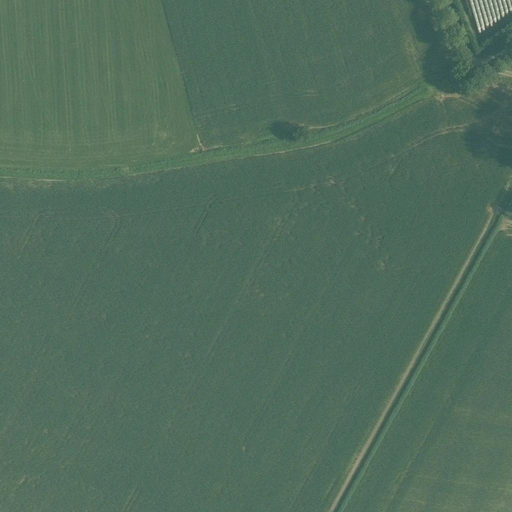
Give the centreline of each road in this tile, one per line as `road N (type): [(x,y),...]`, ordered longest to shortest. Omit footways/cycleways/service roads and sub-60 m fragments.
road 1 (track): [(476,70),(376,128),(283,161),(88,185),(0,184)]
road 2 (track): [(511,181),(327,511)]
road 3 (unclassified): [(511,48),(476,70),(443,0)]
